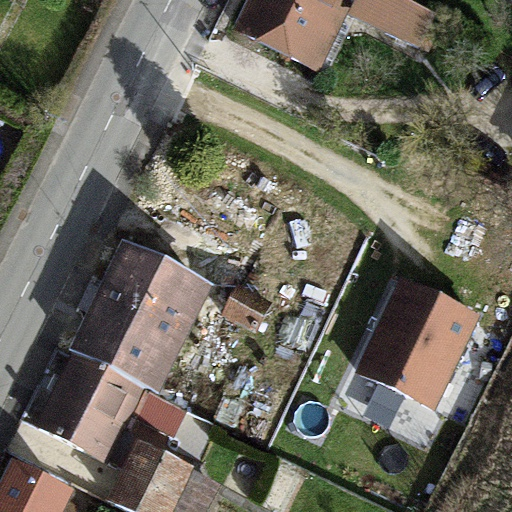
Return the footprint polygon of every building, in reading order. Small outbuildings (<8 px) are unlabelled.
[(313,68),(345,1),(357,7),(389,22),(385,29),(416,47),(432,17),(400,0),(252,0),(238,30),(313,68)] [(325,75),(357,7),(345,1),(313,68),(325,75)] [(95,314),(74,355),(137,387),(147,392),(182,319),(199,285),(127,249),(114,277),(95,314)] [(85,310),(95,314),(114,277),(104,272),(85,310)] [(431,409),(474,319),(401,284),(358,374),(431,409)] [(223,315),(255,332),(269,306),(237,289),(223,315)] [(157,397),(192,324),(182,319),(147,392),(157,397)] [(137,387),(74,355),(38,429),(100,460),(118,424),(137,387)] [(147,392),(137,387),(118,424),(129,430),(135,419),(171,437),(184,410),(157,397),(147,392)] [(165,511),(183,475),(186,468),(141,447),(113,504),(129,511),(165,511)] [(0,502),(0,511),(56,511),(65,495),(16,470),(0,502)] [(204,511),(216,491),(183,475),(165,511),(204,511)]
